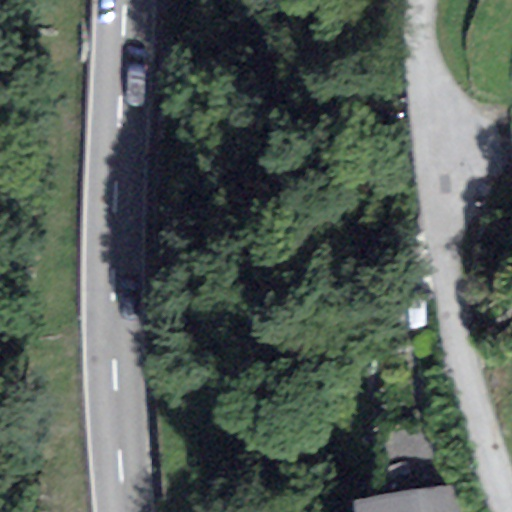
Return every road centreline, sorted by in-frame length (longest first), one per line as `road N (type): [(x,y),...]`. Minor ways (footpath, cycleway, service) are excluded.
road 1 (residential): [(506,511),(437,288),(425,0)]
road 2 (tertiary): [(122,511),(112,187),(122,0)]
